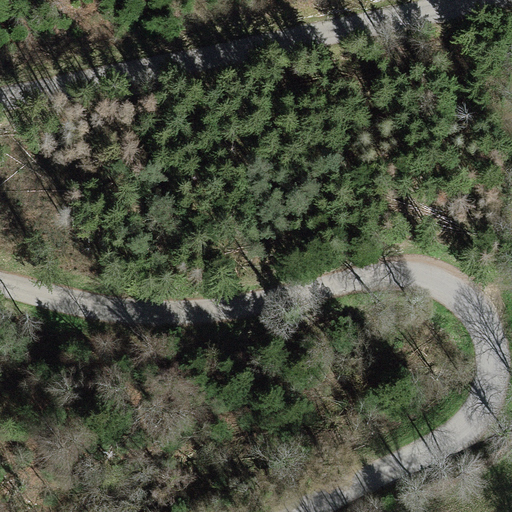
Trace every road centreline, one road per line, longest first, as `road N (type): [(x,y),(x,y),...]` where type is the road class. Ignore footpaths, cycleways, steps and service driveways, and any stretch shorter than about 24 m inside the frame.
road 1 (unclassified): [(328,511),(446,437),(491,387),(495,334),(468,287),(434,271),(398,268),(263,307),(177,318),(0,288)]
road 2 (unclassified): [(0,102),(493,0)]
